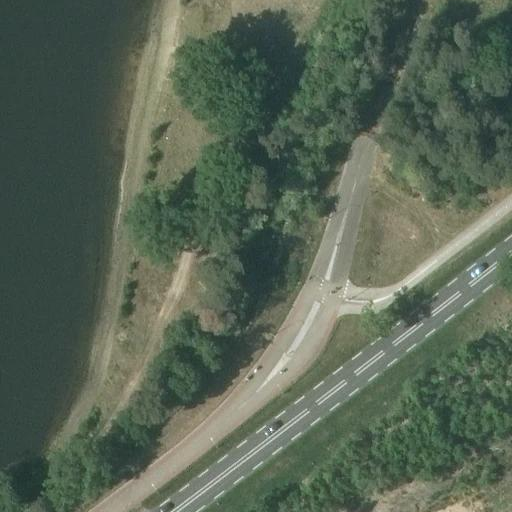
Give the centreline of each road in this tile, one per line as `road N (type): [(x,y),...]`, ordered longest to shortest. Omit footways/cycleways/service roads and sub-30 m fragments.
road 1 (primary): [(175,511),(511,253)]
road 2 (unclassified): [(253,398),(310,344),(333,291),(341,228)]
road 3 (unclassified): [(341,228),(253,398)]
road 4 (unclassified): [(107,511),(253,398)]
road 5 (track): [(367,140),(418,0)]
